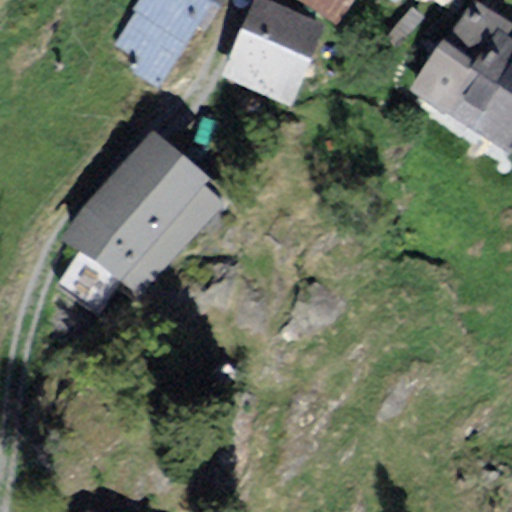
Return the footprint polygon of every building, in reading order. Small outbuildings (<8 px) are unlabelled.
[(142,0),(119,38),(140,50),(132,63),(160,80),(194,25),(205,32),(225,0),(142,0)] [(311,0),(329,12),(337,0),(311,0)] [(511,28),(478,5),(421,88),(503,144),(511,131),(511,53),(511,54),(511,52),(511,28)] [(266,8),(240,63),(294,88),(320,33),(266,8)] [(159,142),(65,283),(127,324),(221,183),(159,142)] [(98,511),(80,503),(75,511),(98,511)]
